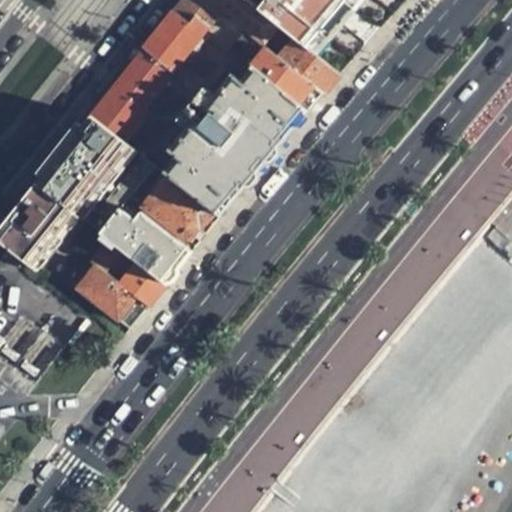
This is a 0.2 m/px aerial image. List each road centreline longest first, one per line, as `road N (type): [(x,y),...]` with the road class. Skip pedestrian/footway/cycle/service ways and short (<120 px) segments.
road 1 (primary): [(464,0),(246,255),(43,511)]
road 2 (primary): [(129,511),(511,36)]
road 3 (secondary): [(0,166),(134,0)]
